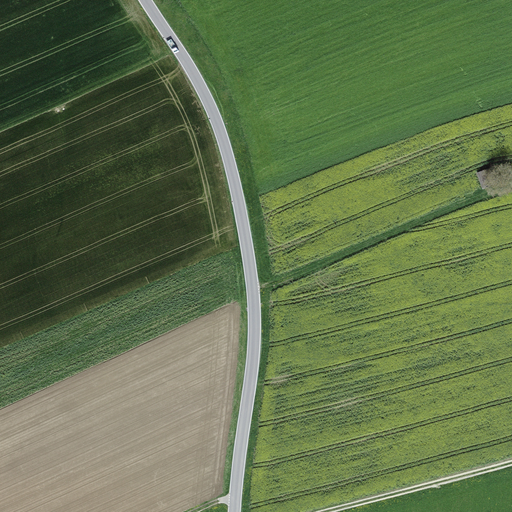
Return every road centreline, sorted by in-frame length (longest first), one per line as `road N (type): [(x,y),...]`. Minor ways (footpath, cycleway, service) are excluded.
road 1 (tertiary): [(234,511),(255,333),(244,227),(210,106),(145,0)]
road 2 (track): [(511,462),(322,511)]
